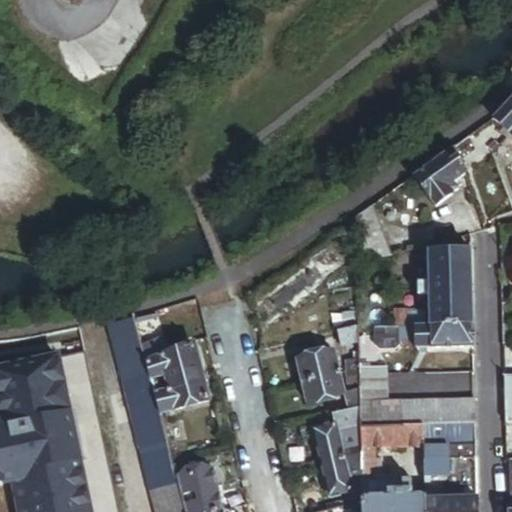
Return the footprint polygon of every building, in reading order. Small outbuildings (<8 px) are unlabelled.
[(511,108),(494,127),(510,141),(511,139),(511,108)] [(450,197),(456,193),(467,184),(456,155),(416,187),(438,215),(454,203),(450,197)] [(450,197),(454,203),(460,198),(456,193),(450,197)] [(372,264),(394,259),(375,219),(357,232),(358,267),(372,264)] [(430,331),(474,331),(473,271),(473,258),(430,258),(430,289),(420,289),(420,302),(430,301),(430,331)] [(375,332),(378,332),(377,311),(373,311),(372,264),(358,267),(360,332),(375,332)] [(133,327),(157,321),(153,305),(129,311),(133,327)] [(395,331),(407,332),(408,315),(395,314),(395,331)] [(135,336),(159,329),(157,321),(133,327),(135,336)] [(144,370),(143,362),(135,336),(133,327),(106,334),(121,389),(148,382),(144,370)] [(418,355),(474,354),(474,331),(430,331),(407,332),(395,331),(378,332),(375,332),(375,350),(378,354),(398,354),(401,350),(401,347),(418,347),(418,355)] [(260,354),(284,347),(280,335),(256,342),(260,354)] [(345,354),(360,350),(359,335),(338,340),(342,355),(345,354)] [(0,511),(0,488),(10,486),(15,511),(90,511),(59,345),(0,360),(0,511)] [(346,362),(360,362),(360,350),(345,354),(346,362)] [(151,395),(202,381),(195,355),(190,351),(151,367),(144,370),(148,382),(151,395)] [(303,388),(339,379),(336,368),(334,359),(298,367),(303,388)] [(144,370),(151,367),(148,360),(143,362),(144,370)] [(339,379),(349,377),(349,370),(360,367),(360,362),(346,362),(346,365),(336,368),(339,379)] [(349,377),(360,375),(360,372),(360,367),(349,370),(349,377)] [(308,409),(344,401),(339,379),(303,388),(308,409)] [(423,432),(475,431),(475,405),(389,407),(385,407),(385,393),(389,393),(388,379),(360,379),(360,380),(361,397),(361,414),(361,433),(423,432)] [(158,422),(210,409),(202,381),(151,395),(158,422)] [(167,453),(158,422),(151,395),(148,382),(121,389),(140,461),(167,453)] [(348,418),(361,414),(361,397),(344,401),(348,418)] [(353,434),(361,433),(361,414),(348,418),(333,422),(335,432),(337,438),(353,434)] [(447,451),(476,451),(475,431),(423,432),(423,452),(447,451)] [(343,466),(342,459),(337,438),(335,432),(315,437),(323,471),(343,466)] [(371,452),(423,452),(423,432),(361,433),(362,439),(362,453),(371,452)] [(355,441),(362,439),(361,433),(353,434),(355,441)] [(447,493),(447,463),(447,451),(423,452),(424,493),(447,493)] [(447,463),(476,463),(476,451),(447,451),(447,463)] [(362,464),(370,465),(371,452),(362,453),(362,454),(362,462),(362,464)] [(140,461),(150,499),(178,491),(176,486),(175,486),(172,473),(167,453),(140,461)] [(343,466),(362,462),(362,454),(342,459),(343,466)] [(345,473),(362,469),(362,464),(362,462),(343,466),(345,473)] [(424,507),(477,506),(476,463),(447,463),(447,493),(424,493),(424,504),(424,507)] [(410,511),(411,504),(411,488),(376,489),(376,465),(370,465),(362,464),(362,469),(362,487),(363,510),(363,511),(410,511)] [(176,486),(201,479),(197,466),(172,473),(175,486),(176,486)] [(351,499),(349,490),(345,473),(343,466),(323,471),(330,504),(346,500),(351,499)] [(191,511),(218,511),(209,477),(201,479),(176,486),(178,491),(181,504),(194,501),(197,511),(191,511)] [(347,511),(363,510),(362,487),(349,490),(351,499),(346,500),(347,511)] [(183,511),(181,504),(178,491),(150,499),(153,511),(183,511)] [(183,511),(191,511),(197,511),(194,501),(181,504),(183,511)]
